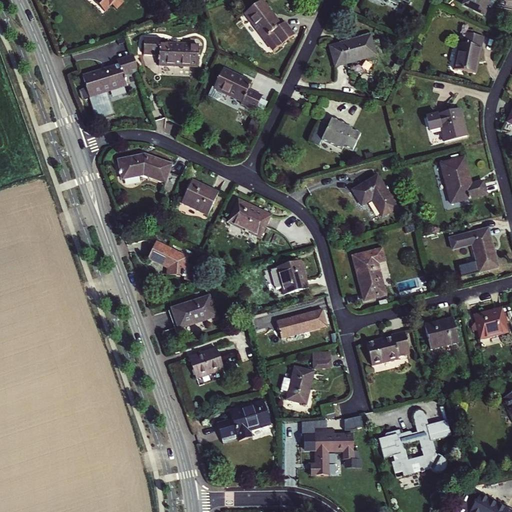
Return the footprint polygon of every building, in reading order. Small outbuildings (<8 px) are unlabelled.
[(96,0),(93,3),(105,13),(112,6),(116,11),(124,3),(120,0),(96,0)] [(494,0),(464,0),(463,5),(483,15),(488,7),(491,8),(494,0)] [(273,52),(295,35),(285,22),(280,25),(263,1),(245,14),(273,52)] [(454,70),(474,74),(476,61),(478,62),(483,37),(463,33),(461,44),(460,44),(454,70)] [(375,57),(370,37),(330,47),(335,67),(375,57)] [(160,39),(144,38),(144,54),(159,55),(159,66),(197,67),(198,45),(160,44),(160,39)] [(120,65),(82,77),(88,98),(125,86),(122,77),(139,71),(134,55),(118,60),(120,65)] [(240,104),(255,111),(262,97),(248,90),(252,83),(223,69),(214,88),(211,88),(208,95),(216,100),(220,99),(222,93),(242,102),(240,104)] [(190,110),(166,98),(160,96),(157,103),(159,110),(162,111),(166,110),(166,112),(164,113),(166,118),(182,126),(190,110)] [(444,142),(466,136),(459,109),(426,118),(430,132),(441,129),(444,142)] [(351,151),(354,145),(353,144),(357,135),(350,132),(351,129),(331,120),(328,126),(319,122),(310,142),(318,146),(321,140),(342,149),(343,147),(351,151)] [(144,156),(118,161),(122,179),(142,175),(178,188),(181,178),(168,173),(171,166),(144,156)] [(470,182),(464,158),(441,164),(451,204),(486,195),(483,182),(468,186),(467,182),(470,182)] [(372,200),(382,217),(396,208),(378,176),(353,191),(361,206),(372,200)] [(219,194),(192,181),(181,203),(208,216),(219,194)] [(271,217),(237,201),(227,223),(260,239),(271,217)] [(487,230),(469,234),(450,240),(452,251),(472,245),(479,273),(498,268),(487,230)] [(186,265),(187,258),(155,243),(148,259),(168,269),(167,275),(184,277),(184,280),(192,281),(194,265),(186,265)] [(381,250),(353,257),(364,300),(385,295),(376,262),(384,260),(381,250)] [(301,261),(276,267),(284,296),(308,290),(301,261)] [(209,297),(171,310),(178,328),(205,318),(206,320),(216,317),(209,297)] [(501,309),(487,313),(493,336),(507,333),(501,309)] [(322,310),(276,322),(280,339),(326,327),(322,310)] [(493,336),(487,313),(473,316),(479,340),(493,336)] [(452,319),(424,326),(430,350),(458,343),(452,319)] [(392,338),(366,344),(372,367),(398,360),(398,357),(409,354),(404,333),(392,336),(392,338)] [(215,349),(189,358),(196,379),(222,370),(218,360),(215,349)] [(331,358),(315,361),(316,368),(332,366),(331,358)] [(314,372),(294,368),(291,380),(284,378),(281,392),(288,393),(286,401),(306,406),(314,372)] [(511,394),(503,400),(511,417),(511,394)] [(231,419),(216,423),(223,444),(238,440),(238,441),(252,437),(250,431),(270,425),(267,414),(263,402),(229,412),(231,419)] [(331,405),(322,407),(324,416),(334,414),(331,405)] [(430,437),(431,437),(426,417),(425,416),(425,415),(424,413),(423,413),(422,412),(421,411),(419,411),(418,411),(417,411),(416,412),(415,413),(414,414),(413,415),(413,416),(413,418),(413,419),(416,432),(411,433),(410,432),(409,432),(407,432),(394,436),(393,437),(393,438),(392,439),(392,440),(394,446),(395,447),(397,448),(398,447),(400,453),(392,455),(391,456),(390,457),(390,458),(390,459),(393,471),(394,472),(395,472),(396,473),(397,473),(402,472),(403,476),(428,469),(435,473),(437,474),(438,474),(440,474),(441,473),(443,472),(444,472),(445,470),(446,469),(447,468),(447,466),(447,465),(447,463),(446,462),(446,460),(445,459),(443,458),(434,453),(430,437)] [(310,468),(310,476),(327,476),(327,450),(333,450),(333,452),(343,452),(343,460),(353,459),(353,435),(334,435),(334,430),(314,430),(315,468),(310,468)] [(506,509),(468,488),(457,508),(464,511),(511,511),(506,509)]
